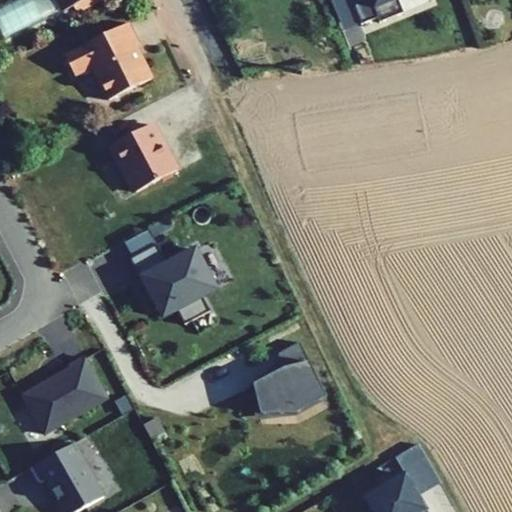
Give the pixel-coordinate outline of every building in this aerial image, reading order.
[(18,0),(0,9),(0,30),(4,39),(63,9),(58,0),(18,0)] [(58,0),(63,9),(64,11),(85,0),(58,0)] [(351,0),(362,24),(378,18),(380,22),(403,12),(398,0),(351,0)] [(90,67),(107,101),(150,79),(134,46),(138,44),(127,24),(63,56),(73,75),(90,67)] [(177,170),(152,124),(112,144),(135,191),(177,170)] [(167,265),(156,245),(129,260),(149,298),(152,297),(162,318),(176,311),(184,325),(209,312),(201,297),(213,291),(194,250),(167,265)] [(324,391),(302,341),(279,351),(283,366),(253,380),(258,404),(294,405),(324,391)] [(44,435),(106,399),(83,358),(68,366),(70,368),(22,395),(44,435)] [(417,444),(395,457),(417,495),(430,487),(430,488),(439,483),(417,444)] [(77,511),(103,497),(73,445),(31,468),(40,483),(45,480),(63,511),(77,511)] [(426,511),(404,474),(366,496),(374,511),(426,511)]
